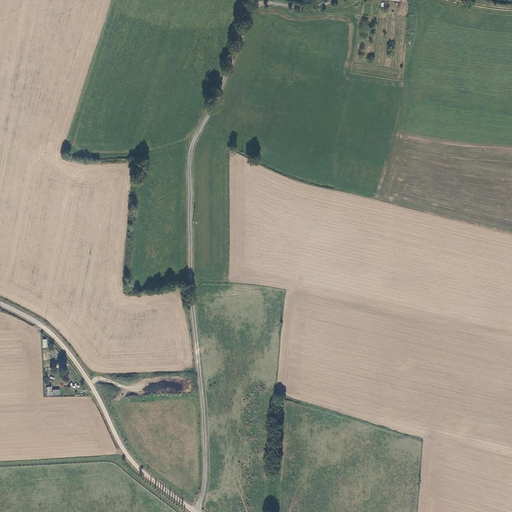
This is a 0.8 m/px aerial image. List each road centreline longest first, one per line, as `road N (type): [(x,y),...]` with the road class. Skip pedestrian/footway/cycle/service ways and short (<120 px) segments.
road 1 (unclassified): [(195,511),(205,476),(190,281),(190,150),(251,8),(335,0)]
road 2 (unclassified): [(0,302),(42,326),(74,358),(124,451),(194,511)]
